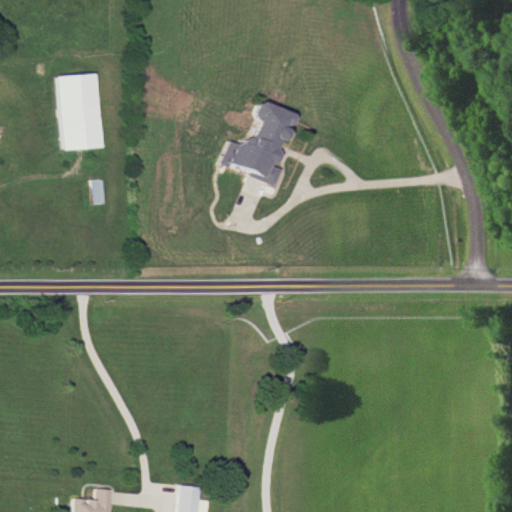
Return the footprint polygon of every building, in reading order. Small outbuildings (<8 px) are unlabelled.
[(51,75),(54,149),(96,147),(92,74),(51,75)] [(267,183),(271,169),(263,166),(276,124),(281,126),(286,113),(251,102),(238,145),(228,142),(220,168),(267,183)] [(100,203),(99,179),(86,180),(86,203),(100,203)] [(170,511),(200,511),(200,500),(192,500),(193,486),(171,485),(170,511)] [(101,511),(102,489),(87,488),(87,499),(65,498),(64,511),(101,511)]
